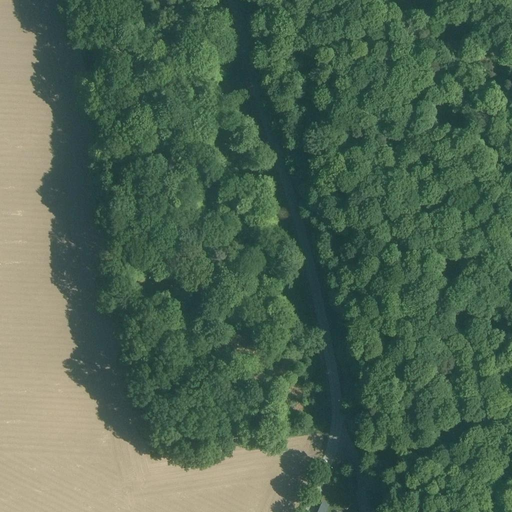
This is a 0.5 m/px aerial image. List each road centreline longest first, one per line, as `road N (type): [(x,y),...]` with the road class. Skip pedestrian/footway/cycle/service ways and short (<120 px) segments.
road 1 (unclassified): [(335,442),(338,407),(317,295),(232,0)]
road 2 (track): [(401,0),(511,62)]
